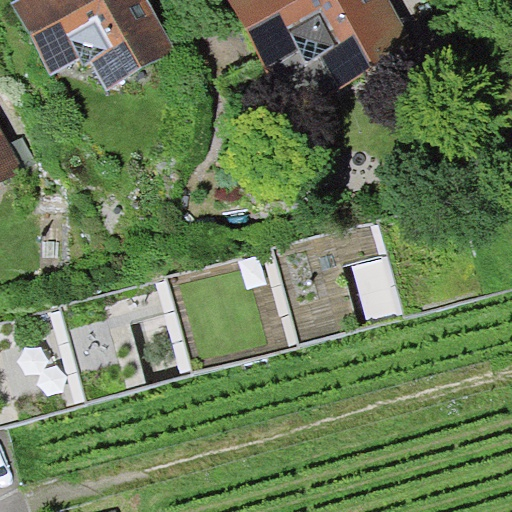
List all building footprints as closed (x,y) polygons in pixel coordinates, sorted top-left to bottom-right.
[(34,0),(14,11),(54,82),(89,62),(112,102),(186,60),(152,0),(34,0)] [(243,0),(280,66),(321,43),(351,96),(416,59),(382,0),(243,0)] [(0,197),(29,182),(0,128),(0,197)] [(450,200),(376,222),(404,317),(479,295),(450,200)] [(365,225),(272,252),(302,351),(394,324),(365,225)] [(252,260),(169,284),(197,381),(280,357),(252,260)] [(153,283),(57,312),(88,412),(184,383),(153,283)] [(39,314),(0,325),(0,434),(69,415),(39,314)]
